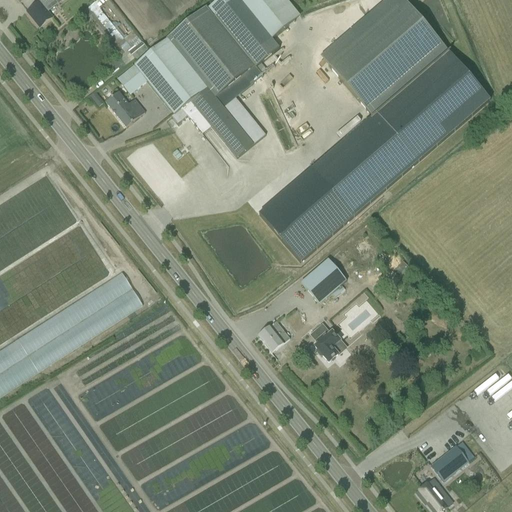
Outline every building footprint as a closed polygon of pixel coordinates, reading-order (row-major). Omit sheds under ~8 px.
[(48,0),(41,6),(39,3),(34,7),(27,14),(39,29),(47,23),(52,19),(48,14),(65,0),(48,0)] [(150,55),(117,80),(130,97),(147,84),(154,93),(170,113),(170,112),(176,119),(183,113),(191,107),(236,162),(253,147),(222,111),(263,78),(256,70),(279,51),(272,41),(300,19),(295,12),(284,0),(221,0),(207,12),(161,47),(150,55)] [(402,0),(388,0),(321,58),(339,80),(374,120),(449,55),(402,0)] [(147,51),(139,41),(138,40),(133,43),(134,45),(130,48),(94,4),(87,10),(85,8),(49,37),(51,39),(48,42),(51,45),(85,18),(90,19),(121,58),(125,54),(126,53),(134,62),(147,51)] [(313,172),(260,217),(300,265),(490,102),(449,55),(374,120),(313,172)] [(145,115),(138,108),(134,102),(128,107),(118,95),(106,105),(126,130),(145,115)] [(100,100),(95,105),(99,110),(104,105),(100,100)] [(348,117),(325,131),(328,136),(351,122),(348,117)] [(319,138),(316,122),(293,127),(297,143),(319,138)] [(327,261),(300,285),(319,306),(346,283),(327,261)] [(0,400),(150,317),(131,282),(0,355),(0,400)] [(271,356),(272,355),(289,342),(275,325),(266,332),(258,338),(271,356)] [(322,328),(314,335),(320,341),(316,344),(318,346),(315,349),(317,351),(315,353),(321,359),(322,358),(328,365),(331,362),(332,362),(335,360),(334,360),(337,357),(332,350),(340,343),(332,334),(329,336),(322,328)] [(90,389),(104,383),(103,380),(107,378),(103,369),(85,377),(90,389)] [(443,484),(468,464),(472,460),(467,453),(463,457),(457,449),(456,448),(430,469),(443,484)] [(438,511),(439,511),(437,507),(442,503),(429,485),(424,489),(416,495),(421,502),(422,502),(430,511),(431,511),(430,511),(438,511)]
